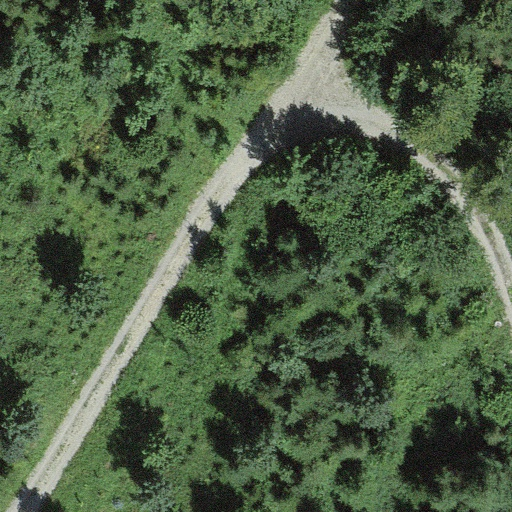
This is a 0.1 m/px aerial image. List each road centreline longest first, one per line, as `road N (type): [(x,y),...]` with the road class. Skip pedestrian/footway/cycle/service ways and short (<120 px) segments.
road 1 (track): [(37,511),(239,173),(307,96),(355,0)]
road 2 (track): [(511,301),(485,226),(428,159),(307,96)]
